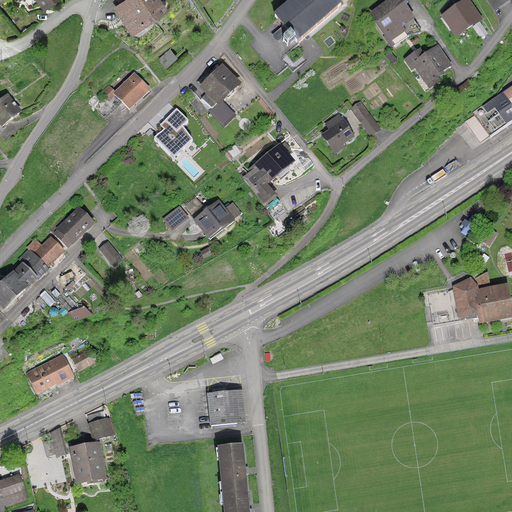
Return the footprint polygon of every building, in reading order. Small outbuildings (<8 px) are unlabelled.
[(165,8),(159,0),(125,0),(114,8),(132,32),(165,8)] [(335,0),(290,0),(277,12),(288,25),(279,33),(287,42),(296,34),(302,40),(341,6),(335,0)] [(397,0),(395,0),(371,15),(389,43),(403,33),(400,29),(411,22),(397,0)] [(509,0),(485,0),(494,12),(511,1),(509,0)] [(480,21),(467,2),(443,18),(456,37),(480,21)] [(449,66),(437,49),(414,66),(426,83),(449,66)] [(239,87),(221,69),(200,90),(217,108),(239,87)] [(147,92),(133,78),(115,95),(128,109),(147,92)] [(511,124),(511,88),(474,113),(491,138),(511,124)] [(22,115),(9,98),(0,105),(0,122),(5,129),(22,115)] [(361,102),(350,110),(370,139),(381,131),(361,102)] [(188,123),(177,111),(160,127),(164,131),(154,141),(173,160),(193,142),(181,130),(188,123)] [(342,125),(323,137),(333,152),(351,139),(342,125)] [(292,165),(279,148),(253,168),(255,171),(244,180),(264,206),(273,199),(264,187),(292,165)] [(295,186),(297,192),(320,185),(318,179),(295,186)] [(231,221),(218,204),(194,222),(207,239),(231,221)] [(179,208),(162,221),(171,233),(187,220),(179,208)] [(77,212),(0,288),(0,311),(2,313),(91,226),(77,212)] [(489,230),(480,243),(489,248),(497,235),(489,230)] [(106,243),(98,251),(113,268),(122,261),(106,243)] [(200,253),(204,260),(212,256),(208,249),(200,253)] [(469,282),(454,290),(459,321),(479,317),(481,325),(511,319),(507,289),(476,294),(476,289),(469,282)] [(94,364),(85,346),(69,354),(78,372),(94,364)] [(71,379),(60,358),(26,375),(37,395),(71,379)] [(207,395),(211,428),(246,424),(243,391),(207,395)] [(104,411),(87,415),(89,423),(106,419),(104,411)] [(108,420),(88,426),(93,444),(113,439),(108,420)] [(62,431),(50,434),(55,459),(67,457),(62,431)] [(249,511),(245,471),(243,447),(220,449),(226,511),(249,511)] [(98,448),(71,452),(77,485),(103,481),(98,448)] [(18,478),(0,484),(0,487),(6,506),(25,499),(18,478)]
